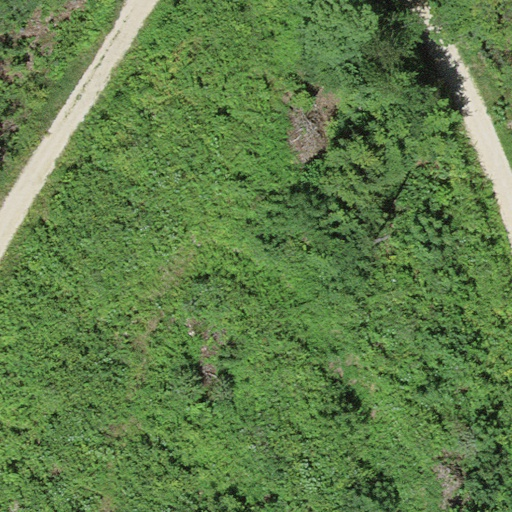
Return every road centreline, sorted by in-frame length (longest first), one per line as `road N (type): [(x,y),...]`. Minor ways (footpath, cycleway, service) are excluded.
road 1 (track): [(0,242),(151,0)]
road 2 (track): [(407,0),(484,125),(511,211)]
